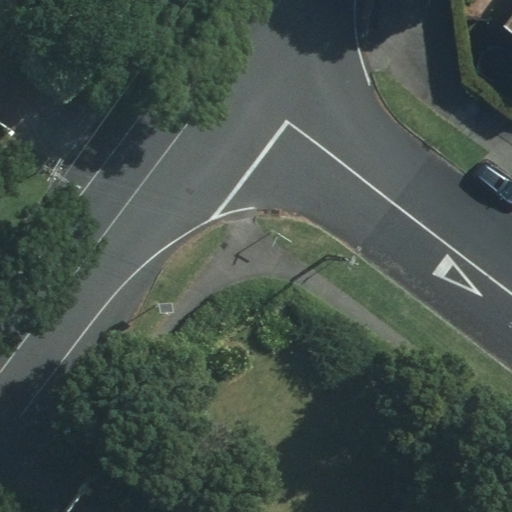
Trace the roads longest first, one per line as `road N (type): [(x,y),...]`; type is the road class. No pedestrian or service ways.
road 1 (secondary): [(228,59),(0,360)]
road 2 (residential): [(511,277),(228,59)]
